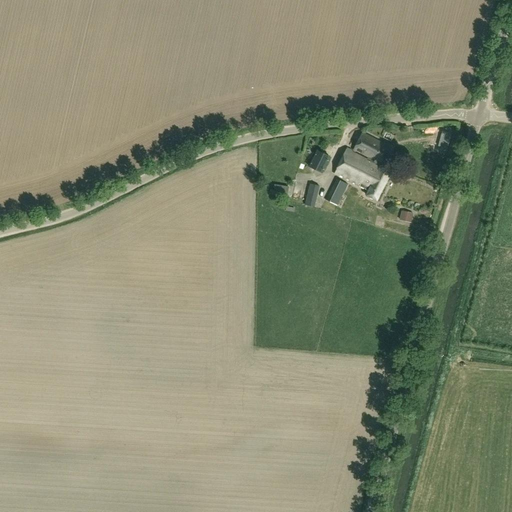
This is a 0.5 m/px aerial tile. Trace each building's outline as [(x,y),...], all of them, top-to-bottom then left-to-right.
[(391,148),(362,134),(353,152),(347,149),(335,174),(369,191),(367,195),(377,200),(392,171),(382,166),(391,148)] [(309,167),(322,173),(330,157),(317,151),(309,167)] [(336,179),(326,201),(337,206),(348,185),(336,179)] [(319,186),(310,184),(305,205),(314,207),(319,186)] [(288,187),(276,185),(275,192),(274,196),(286,198),(288,187)] [(400,213),(413,216),(415,207),(402,205),(400,213)] [(395,224),(416,231),(419,222),(398,215),(395,224)]
